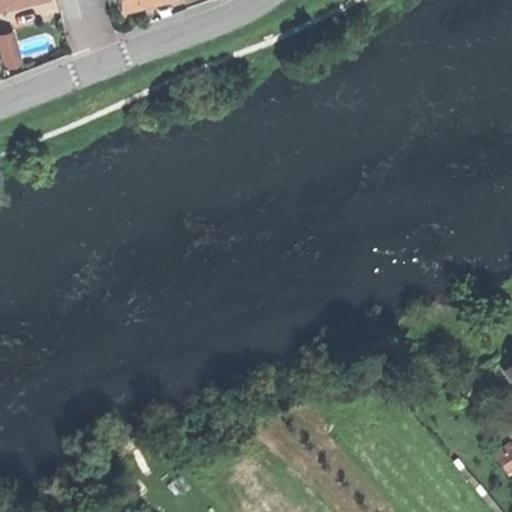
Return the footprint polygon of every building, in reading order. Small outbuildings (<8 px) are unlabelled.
[(0,8),(33,0),(4,0),(0,1),(0,8)] [(116,0),(119,10),(150,3),(161,0),(116,0)] [(0,30),(0,47),(1,64),(21,63),(18,29),(0,30)] [(495,452),(501,460),(511,452),(511,444),(510,442),(495,452)] [(511,452),(501,460),(509,474),(511,471),(511,452)]
